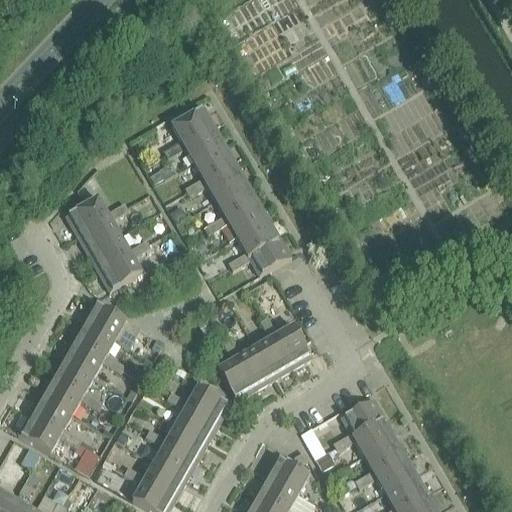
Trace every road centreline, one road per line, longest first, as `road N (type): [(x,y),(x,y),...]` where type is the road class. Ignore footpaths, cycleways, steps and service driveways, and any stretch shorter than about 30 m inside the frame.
road 1 (residential): [(214,511),(266,423),(353,371),(303,274)]
road 2 (secondary): [(0,142),(134,0)]
road 3 (residential): [(0,394),(59,279),(28,224)]
road 4 (secondary): [(99,0),(0,105)]
